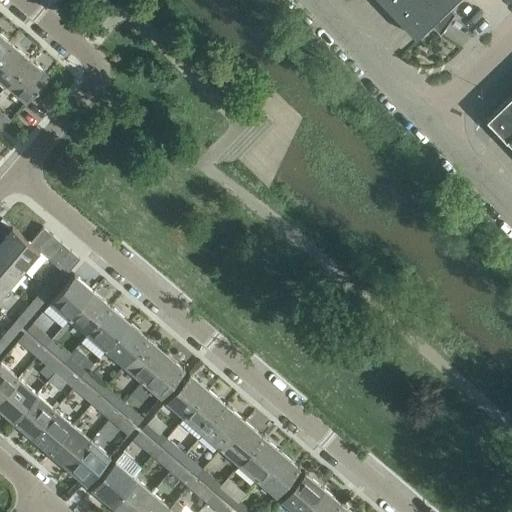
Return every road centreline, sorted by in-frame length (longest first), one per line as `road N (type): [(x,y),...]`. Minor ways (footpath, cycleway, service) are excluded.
road 1 (residential): [(418,511),(19,170)]
road 2 (residential): [(19,170),(99,73),(87,50),(29,0)]
road 3 (unclassified): [(417,112),(318,0)]
road 4 (unclassified): [(511,213),(417,112)]
road 5 (unclassified): [(417,112),(511,24)]
